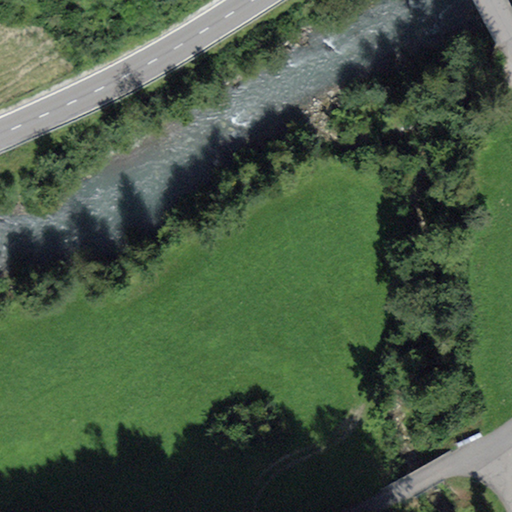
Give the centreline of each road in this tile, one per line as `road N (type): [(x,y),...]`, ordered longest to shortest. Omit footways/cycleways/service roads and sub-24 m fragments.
road 1 (primary): [(252,0),(124,76),(0,134)]
road 2 (residential): [(359,511),(489,445)]
